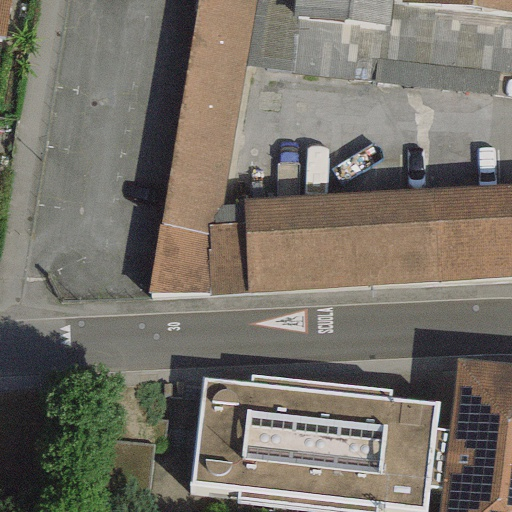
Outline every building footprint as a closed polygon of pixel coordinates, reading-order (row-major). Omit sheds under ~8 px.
[(0,0),(0,35),(3,36),(8,0),(0,0)] [(197,0),(158,225),(212,236),(218,206),(244,68),(494,94),(497,72),(511,74),(511,15),(398,3),(389,0),(197,0)] [(511,0),(398,0),(398,3),(511,15),(511,0)] [(511,187),(241,201),(241,206),(218,206),(212,236),(158,225),(145,293),(206,291),(206,296),(511,275),(511,187)] [(511,511),(511,364),(456,358),(450,401),(446,432),(440,488),(436,511),(511,511)] [(389,392),(250,376),(249,384),(200,379),(188,486),(235,492),(234,500),(343,511),(375,511),(376,506),(423,511),(426,486),(440,488),(446,432),(434,431),(437,404),(388,399),(389,392)]
